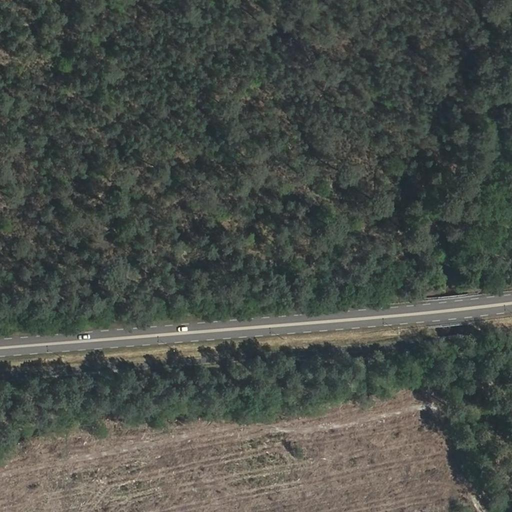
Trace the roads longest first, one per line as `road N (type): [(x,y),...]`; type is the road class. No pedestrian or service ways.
road 1 (primary): [(511,302),(0,347)]
road 2 (track): [(447,211),(441,246),(173,297),(0,307)]
